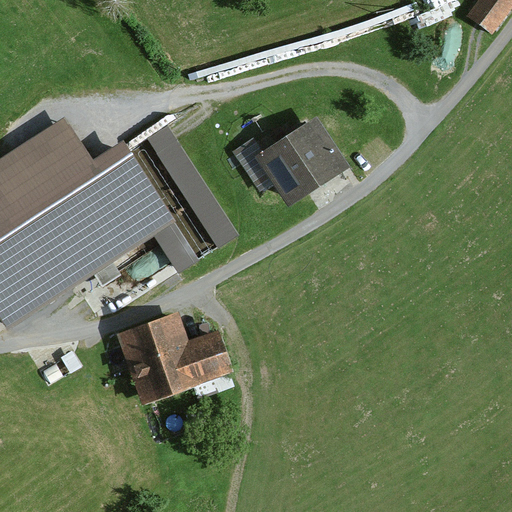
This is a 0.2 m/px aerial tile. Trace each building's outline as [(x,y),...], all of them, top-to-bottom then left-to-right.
[(493,36),(511,8),(511,0),(481,0),(468,19),(493,36)] [(179,278),(201,264),(123,144),(94,163),(65,120),(0,161),(0,322),(9,336),(155,242),(179,278)] [(352,172),(319,120),(256,160),(290,212),(352,172)] [(169,129),(148,142),(219,251),(240,238),(169,129)] [(217,335),(185,346),(176,318),(117,337),(142,412),(201,393),(198,386),(230,376),(217,335)]
